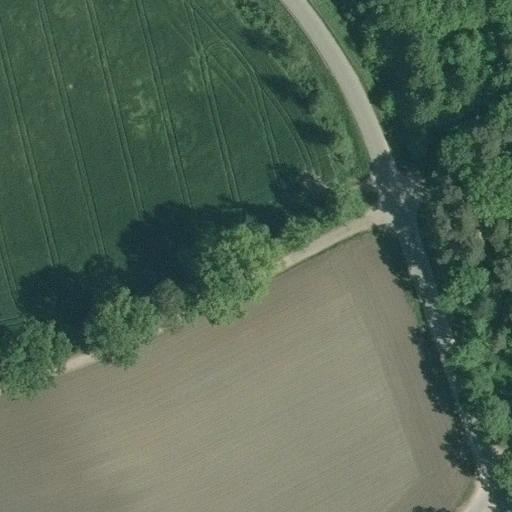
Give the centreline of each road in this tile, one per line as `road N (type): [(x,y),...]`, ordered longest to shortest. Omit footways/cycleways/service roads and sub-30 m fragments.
road 1 (unclassified): [(491,474),(393,172),(362,103),(295,0)]
road 2 (track): [(511,121),(402,198)]
